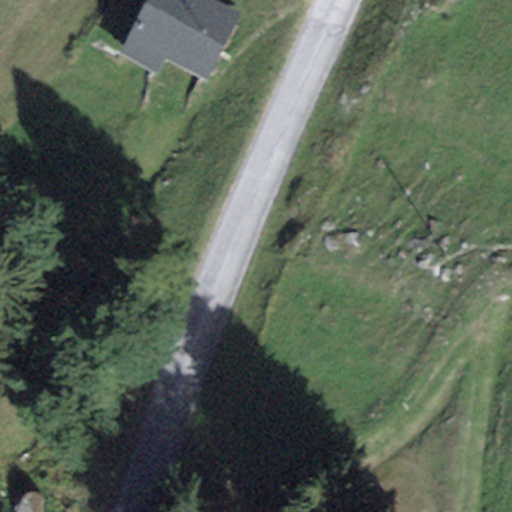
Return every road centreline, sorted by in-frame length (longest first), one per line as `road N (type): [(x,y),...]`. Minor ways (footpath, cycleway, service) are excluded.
road 1 (unclassified): [(340,0),(213,283),(133,511)]
road 2 (track): [(463,511),(484,346),(479,331),(466,327),(422,400),(276,511)]
